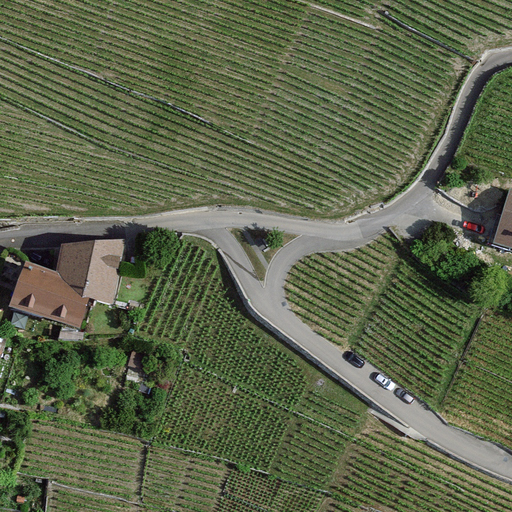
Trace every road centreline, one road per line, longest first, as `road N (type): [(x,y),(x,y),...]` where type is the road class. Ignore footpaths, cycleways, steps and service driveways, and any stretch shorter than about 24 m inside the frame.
road 1 (unclassified): [(0,235),(210,216),(337,231),(385,221),(426,181),(478,79),(511,58)]
road 2 (track): [(210,216),(276,314),(440,431),(511,467)]
